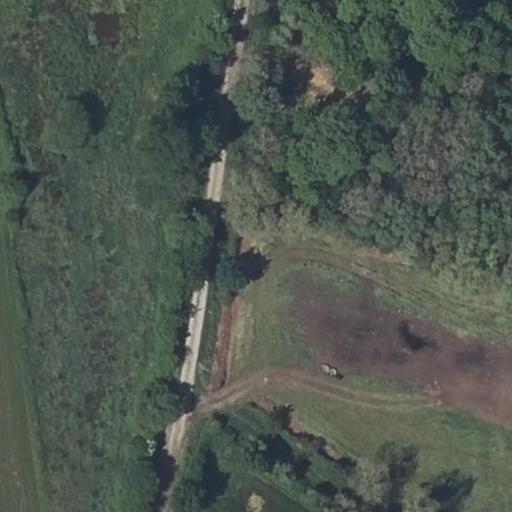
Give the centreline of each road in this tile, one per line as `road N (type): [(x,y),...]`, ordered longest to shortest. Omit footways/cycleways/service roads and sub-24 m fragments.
road 1 (track): [(163,511),(189,399),(247,0)]
road 2 (track): [(189,399),(362,511)]
